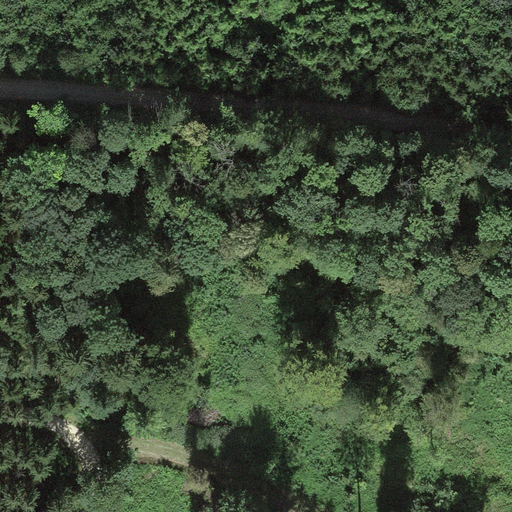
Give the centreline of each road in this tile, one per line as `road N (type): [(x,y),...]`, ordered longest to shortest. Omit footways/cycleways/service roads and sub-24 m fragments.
road 1 (track): [(0,89),(309,109),(511,139)]
road 2 (track): [(310,511),(174,451),(121,446),(94,457)]
road 3 (track): [(0,411),(73,425),(94,457),(95,511)]
